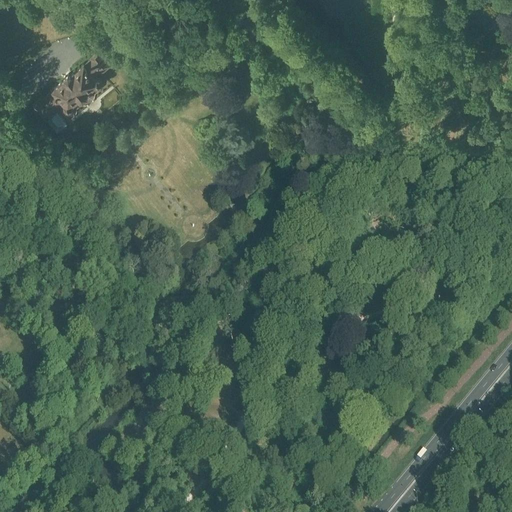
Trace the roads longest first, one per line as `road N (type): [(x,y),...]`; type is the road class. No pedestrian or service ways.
road 1 (primary): [(511,352),(380,511)]
road 2 (primary): [(397,511),(511,373)]
